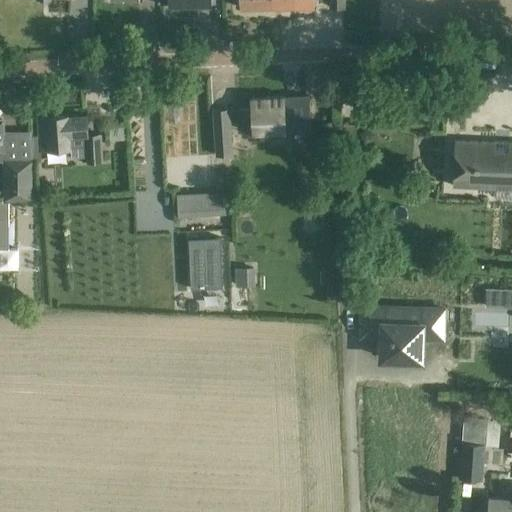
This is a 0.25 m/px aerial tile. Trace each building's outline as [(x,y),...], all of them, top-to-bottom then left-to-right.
[(240,0),(240,8),(315,7),(314,0),(240,0)] [(471,92),(431,90),(430,114),(470,116),(471,92)] [(252,108),(238,109),(239,129),(253,128),(253,132),(285,130),(286,143),(312,142),(309,96),(284,98),(284,96),(267,97),(267,104),(252,105),(252,108)] [(232,155),(229,109),(213,110),(216,156),(232,155)] [(47,117),(38,118),(39,135),(40,150),(71,148),(70,137),(89,135),(87,114),(68,116),(47,117)] [(101,135),(85,136),(87,162),(102,161),(101,135)] [(455,140),(453,186),(493,188),(494,179),(498,179),(511,180),(511,142),(509,143),(509,145),(506,145),(496,145),(496,142),(455,140)] [(33,157),(3,158),(3,199),(32,200),(33,157)] [(225,214),(224,192),(177,194),(178,216),(225,214)] [(0,199),(0,222),(9,223),(9,200),(0,199)] [(220,238),(189,239),(191,288),(222,287),(220,238)] [(254,267),(236,267),(236,286),(255,285),(254,267)] [(444,309),(363,306),(362,336),(382,336),(382,358),(422,359),(422,338),(443,338),(444,309)] [(485,444),(463,442),(460,479),(482,481),(485,444)] [(511,511),(511,498),(489,497),(487,511),(511,511)]
